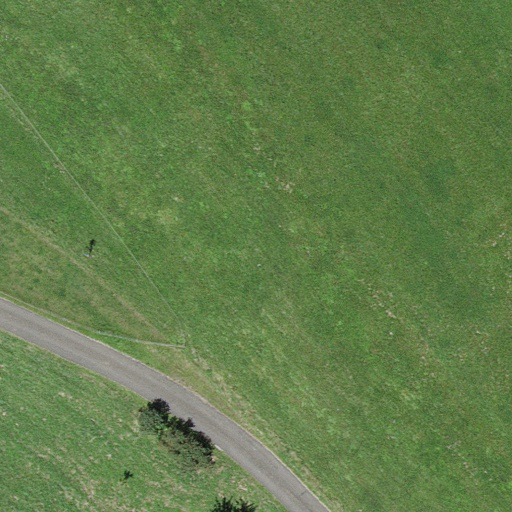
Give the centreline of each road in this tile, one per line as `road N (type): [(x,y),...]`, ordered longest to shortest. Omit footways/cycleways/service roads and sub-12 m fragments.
road 1 (track): [(0,321),(212,420),(307,511)]
road 2 (track): [(212,420),(39,227),(0,202)]
